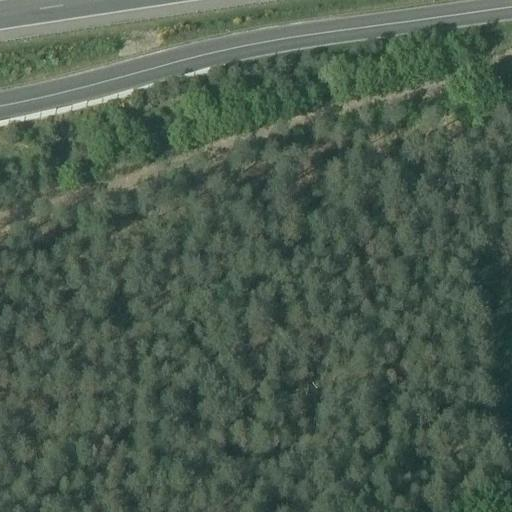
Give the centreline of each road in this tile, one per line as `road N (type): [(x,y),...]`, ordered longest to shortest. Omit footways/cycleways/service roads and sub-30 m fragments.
road 1 (tertiary): [(0,117),(192,64),(511,10)]
road 2 (motorway): [(0,17),(119,0)]
